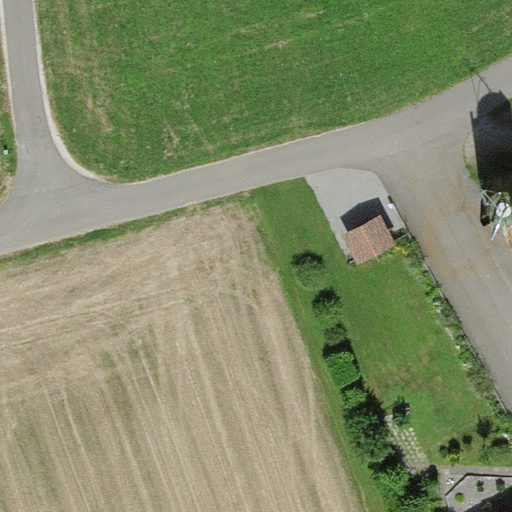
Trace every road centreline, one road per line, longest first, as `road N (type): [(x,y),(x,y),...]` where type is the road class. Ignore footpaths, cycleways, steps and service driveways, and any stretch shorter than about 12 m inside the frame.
road 1 (residential): [(511,78),(364,135),(37,224)]
road 2 (unknown): [(364,135),(511,326)]
road 3 (unclassified): [(37,224),(10,0)]
